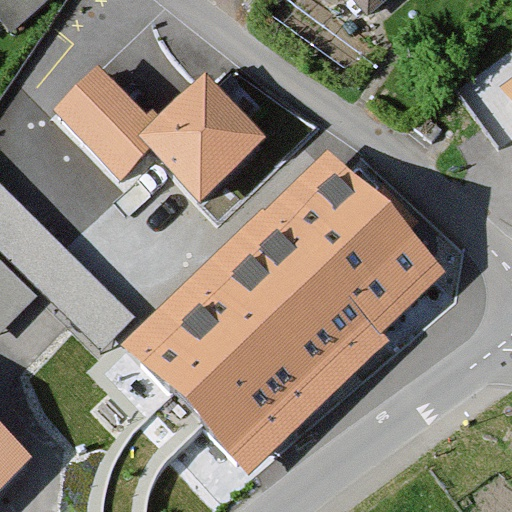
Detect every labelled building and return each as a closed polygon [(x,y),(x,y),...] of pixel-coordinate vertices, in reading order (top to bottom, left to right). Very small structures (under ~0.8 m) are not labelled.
[(0,0),(0,34),(11,48),(56,12),(46,0),(0,0)] [(396,0),(344,0),(368,26),(396,0)] [(156,143),(100,85),(50,133),(115,200),(131,184),(183,238),(270,155),(209,92),(156,143)] [(454,287),(336,163),(268,227),(254,212),(116,342),(137,364),(86,412),(127,456),(178,408),(256,491),(398,358),(389,349),(454,287)] [(100,339),(134,308),(0,166),(0,322),(45,280),(100,339)] [(0,486),(19,468),(0,449),(0,486)]
